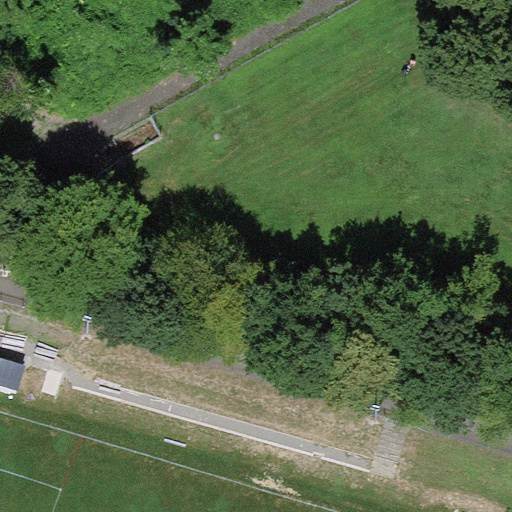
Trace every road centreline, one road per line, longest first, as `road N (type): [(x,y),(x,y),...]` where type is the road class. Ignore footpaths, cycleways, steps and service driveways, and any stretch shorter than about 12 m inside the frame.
road 1 (track): [(511,428),(0,272)]
road 2 (track): [(0,226),(341,0)]
